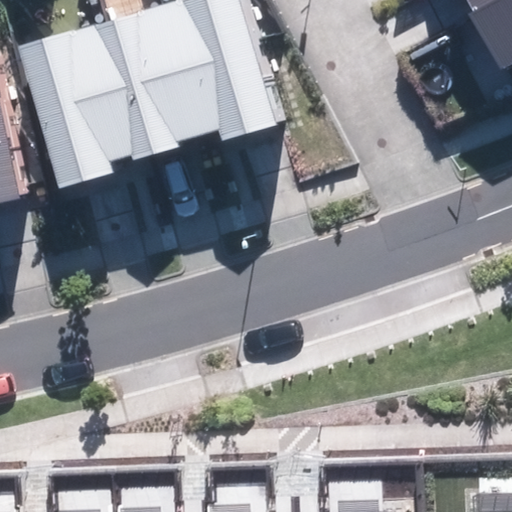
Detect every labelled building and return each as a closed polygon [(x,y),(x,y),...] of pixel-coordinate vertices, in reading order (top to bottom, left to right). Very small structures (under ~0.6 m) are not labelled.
[(219,144),(175,0),(151,0),(98,16),(143,166),(219,144)] [(294,121),(258,0),(175,0),(219,144),(294,121)] [(511,0),(491,0),(511,39),(511,0)] [(143,166),(98,16),(22,38),(67,188),(143,166)] [(0,199),(30,193),(1,45),(0,45),(0,199)] [(0,511),(32,511),(64,383),(0,367),(0,511)]
